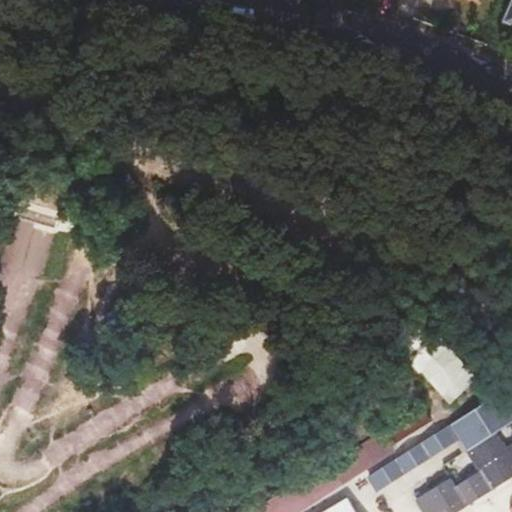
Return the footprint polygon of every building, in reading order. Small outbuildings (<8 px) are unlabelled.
[(131,281),(156,289),(160,278),(135,269),(131,281)] [(149,306),(156,289),(131,281),(125,298),(149,306)] [(407,352),(433,328),(402,295),(377,319),(407,352)] [(480,379),(433,328),(407,352),(454,402),(480,379)] [(466,470),(440,486),(456,511),(457,511),(511,477),(511,426),(510,423),(483,440),(497,463),(472,479),(466,470)] [(458,441),(450,428),(372,479),(380,491),(385,487),(385,488),(458,441)] [(389,449),(379,435),(330,467),(340,481),(389,449)] [(340,481),(330,467),(305,483),(314,497),(340,481)] [(292,491),(302,505),(314,497),(305,483),(292,491)] [(456,511),(440,486),(433,491),(444,511),(456,511)] [(290,511),(302,505),(292,491),(266,508),(268,511),(290,511)]
